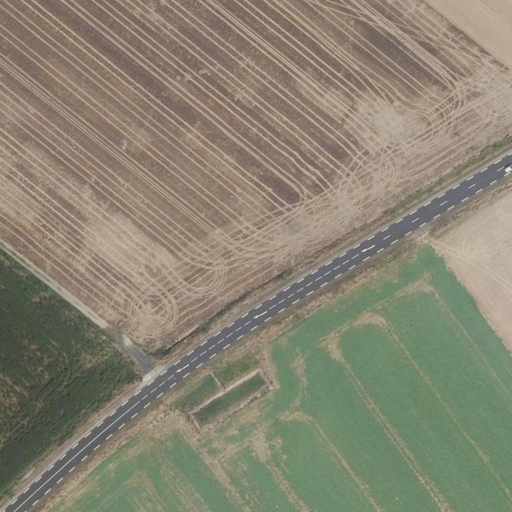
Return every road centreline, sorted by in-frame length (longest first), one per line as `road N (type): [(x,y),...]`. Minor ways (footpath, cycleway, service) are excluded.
road 1 (primary): [(14,511),(218,341),(511,163)]
road 2 (track): [(162,382),(0,248)]
